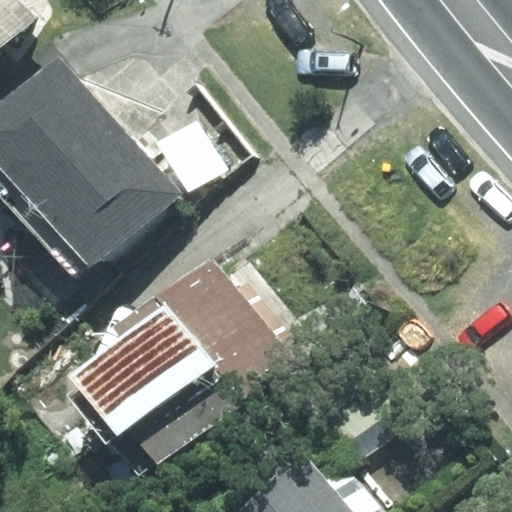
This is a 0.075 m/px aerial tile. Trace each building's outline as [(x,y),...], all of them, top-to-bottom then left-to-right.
[(0,0),(0,83),(51,36),(17,0),(0,0)] [(198,211),(76,76),(0,146),(0,170),(109,291),(198,211)] [(156,462),(177,486),(319,367),(257,292),(249,300),(227,274),(132,352),(148,372),(100,412),(148,469),(156,462)] [(346,464),(406,413),(370,370),(308,419),(346,464)] [(386,511),(353,472),(335,488),(324,475),(280,511),(386,511)]
